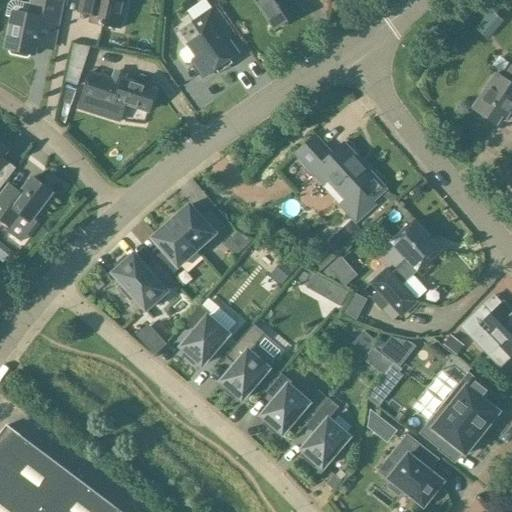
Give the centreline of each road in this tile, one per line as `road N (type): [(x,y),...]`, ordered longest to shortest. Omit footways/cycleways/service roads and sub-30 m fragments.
road 1 (residential): [(55,285),(278,477),(306,511)]
road 2 (residential): [(119,211),(192,151),(350,49)]
road 3 (residential): [(511,260),(350,49)]
road 4 (residential): [(119,211),(0,95)]
